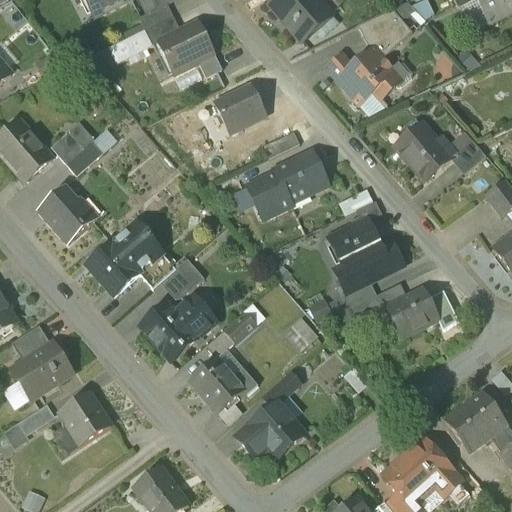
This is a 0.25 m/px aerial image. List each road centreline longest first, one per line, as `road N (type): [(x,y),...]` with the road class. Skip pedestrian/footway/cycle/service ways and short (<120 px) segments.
road 1 (residential): [(507,332),(218,0)]
road 2 (residential): [(0,226),(249,511)]
road 3 (residential): [(507,332),(268,511)]
road 4 (track): [(73,511),(178,434)]
